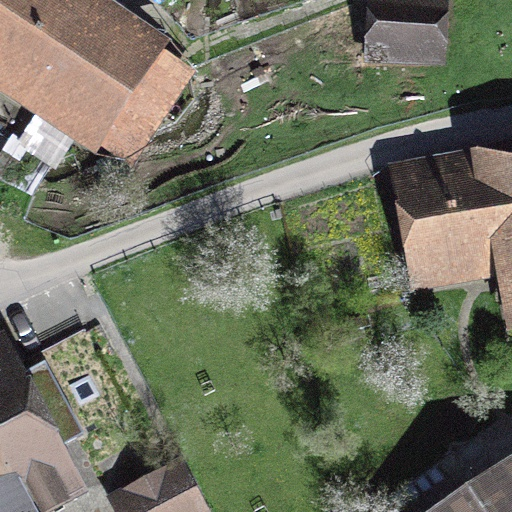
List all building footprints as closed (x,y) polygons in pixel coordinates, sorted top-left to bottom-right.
[(0,0),(0,73),(130,160),(186,74),(75,0),(0,0)] [(423,46),(425,11),(370,7),(367,42),(423,46)] [(511,156),(405,179),(424,270),(500,256),(511,309),(511,156)] [(41,511),(72,496),(1,359),(0,360),(0,511),(41,511)] [(203,511),(199,511),(177,471),(119,502),(124,511),(208,511),(208,510),(203,511)] [(511,511),(511,476),(458,511),(511,511)]
